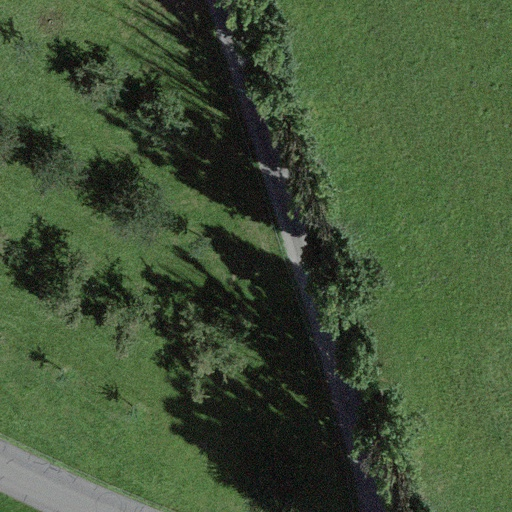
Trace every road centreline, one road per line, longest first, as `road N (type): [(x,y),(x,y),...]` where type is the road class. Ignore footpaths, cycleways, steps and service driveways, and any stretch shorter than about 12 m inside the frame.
road 1 (track): [(225,0),(371,511)]
road 2 (unclassified): [(0,465),(123,511)]
